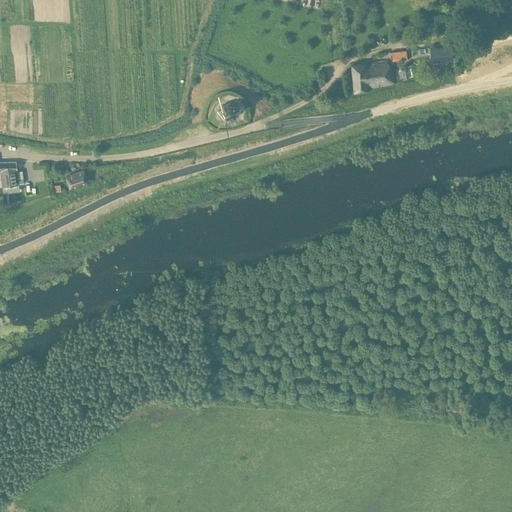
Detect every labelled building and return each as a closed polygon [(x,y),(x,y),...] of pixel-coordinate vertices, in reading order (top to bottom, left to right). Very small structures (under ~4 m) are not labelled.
[(450,47),(437,48),(438,61),(451,60),(450,47)] [(387,61),(366,63),(351,64),(354,92),(368,91),(368,87),(395,85),(394,72),(390,72),(390,64),(387,61)] [(230,101),(221,105),(221,115),(229,120),(238,116),(239,106),(230,101)] [(0,186),(2,186),(18,184),(23,183),(22,171),(16,172),(15,162),(0,162),(0,186)] [(70,187),(87,181),(83,170),(66,176),(70,187)]
